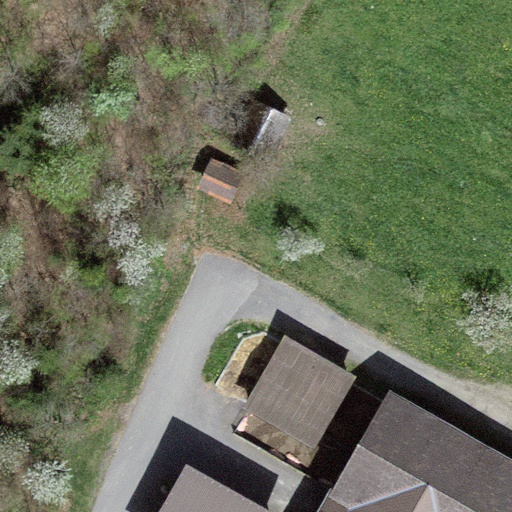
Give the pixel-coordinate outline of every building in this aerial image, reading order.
[(278,119),(250,105),(233,138),(261,152),(278,119)] [(237,176),(209,160),(195,185),(224,201),(237,176)] [(310,436),(345,373),(280,336),(244,399),(310,436)] [(511,511),(511,465),(392,398),(342,486),(356,494),(345,511),(511,511)] [(152,511),(302,511),(319,482),(248,443),(233,469),(190,445),(152,511)]
